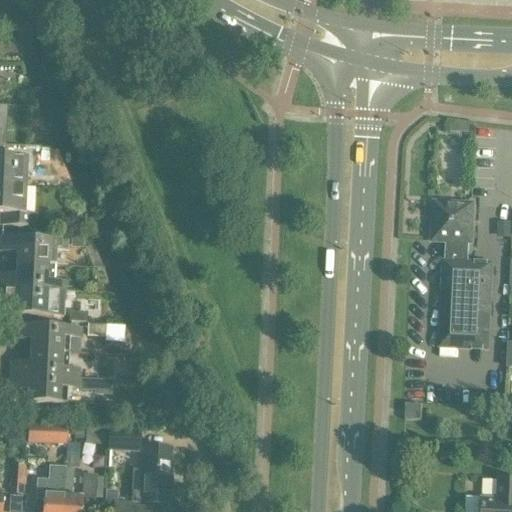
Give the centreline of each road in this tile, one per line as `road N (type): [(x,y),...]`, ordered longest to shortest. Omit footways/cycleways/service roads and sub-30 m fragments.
road 1 (tertiary): [(337,61),(317,511)]
road 2 (tertiary): [(351,511),(374,68)]
road 3 (tertiary): [(511,39),(363,29)]
road 4 (tertiary): [(207,0),(337,61)]
road 5 (tertiary): [(374,68),(511,79)]
